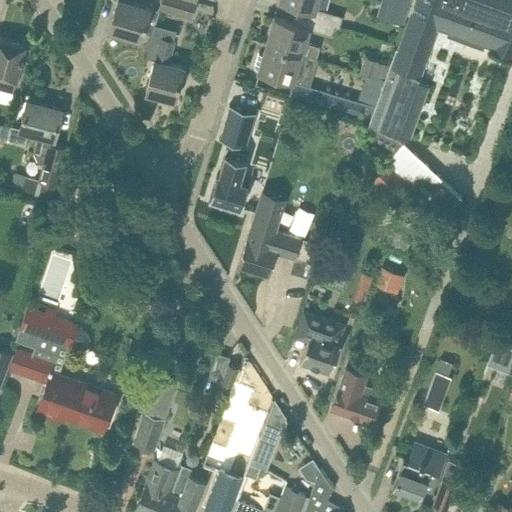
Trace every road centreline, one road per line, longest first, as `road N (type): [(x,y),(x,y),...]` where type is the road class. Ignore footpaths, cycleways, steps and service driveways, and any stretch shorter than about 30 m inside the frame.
road 1 (residential): [(370,483),(511,112)]
road 2 (residential): [(365,511),(151,180)]
road 3 (residential): [(151,180),(36,0)]
road 4 (residential): [(151,180),(193,146),(237,0)]
